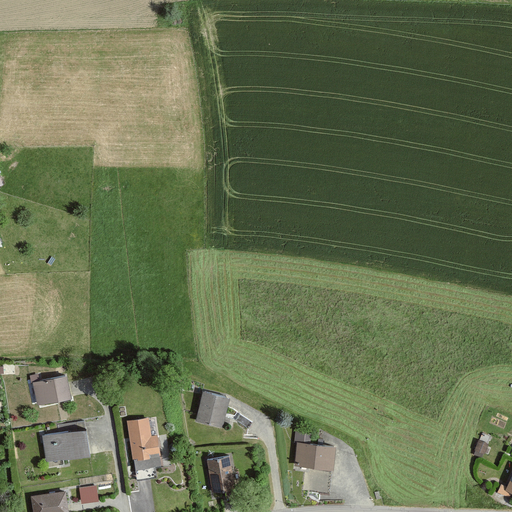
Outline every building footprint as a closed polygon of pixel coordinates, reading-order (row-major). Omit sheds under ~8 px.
[(75,399),(71,377),(35,383),(39,406),(75,399)] [(226,428),(234,399),(206,392),(198,421),(226,428)] [(154,438),(151,419),(129,422),(134,461),(137,461),(138,470),(136,470),(138,480),(157,477),(156,469),(173,467),(169,436),(154,438)] [(338,471),(341,447),(315,444),(316,433),(296,431),(293,461),(299,462),(298,467),(338,471)] [(94,457),(91,432),(44,437),(48,463),(94,457)] [(484,454),(488,445),(480,441),(476,451),(484,454)] [(238,489),(234,458),(211,461),(214,491),(238,489)] [(511,496),(511,481),(509,489),(502,486),(499,493),(511,499),(511,496)] [(100,501),(98,487),(81,489),(83,504),(100,501)] [(71,511),(68,492),(33,497),(35,511),(71,511)]
